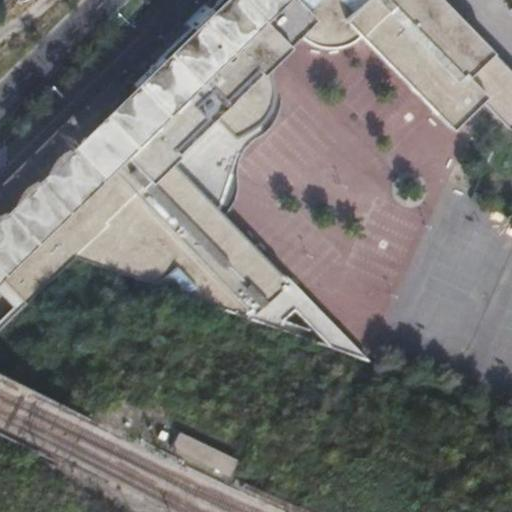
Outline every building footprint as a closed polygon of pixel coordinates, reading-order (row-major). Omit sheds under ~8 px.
[(209,0),(120,87),(131,98),(106,122),(106,123),(105,124),(119,138),(0,253),(0,280),(25,305),(35,295),(70,260),(75,256),(100,265),(146,281),(262,323),(296,291),(264,258),(222,215),(166,157),(204,121),(210,115),(231,136),(232,136),(235,134),(237,134),(240,132),(241,131),(244,130),(246,129),(248,127),(250,126),(252,125),(261,133),(269,125),(276,115),(279,107),(282,97),(270,96),(271,88),(269,72),(271,60),(276,50),(294,33),(301,38),(309,43),(315,45),(324,46),(333,46),(342,43),(350,39),(357,34),(448,127),(477,98),(506,128),(511,121),(511,74),(439,0),(209,0)] [(0,203),(0,253),(119,138),(105,124),(106,123),(106,122),(131,98),(120,87),(87,119),(0,203)] [(231,136),(210,115),(204,121),(166,157),(222,215),(222,214),(230,205),(234,195),(235,186),(235,169),(236,161),(238,155),(241,150),(246,144),(261,133),(252,125),(250,126),(248,127),(246,129),(244,130),(241,131),(240,132),(237,134),(235,134),(232,136),(231,136)] [(266,256),(264,258),(296,291),(262,323),(275,328),(294,309),(332,348),(369,361),(266,256)] [(172,426),(164,442),(222,470),(231,453),(172,426)]
